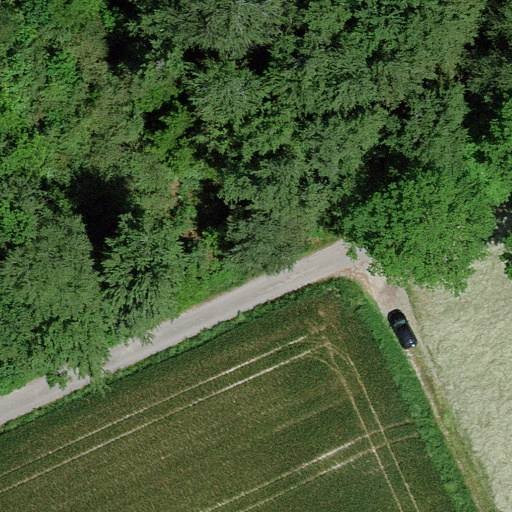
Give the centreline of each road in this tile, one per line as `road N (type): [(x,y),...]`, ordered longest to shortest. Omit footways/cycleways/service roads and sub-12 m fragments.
road 1 (unclassified): [(0,409),(511,168)]
road 2 (track): [(367,241),(490,511)]
road 3 (track): [(373,45),(451,201)]
